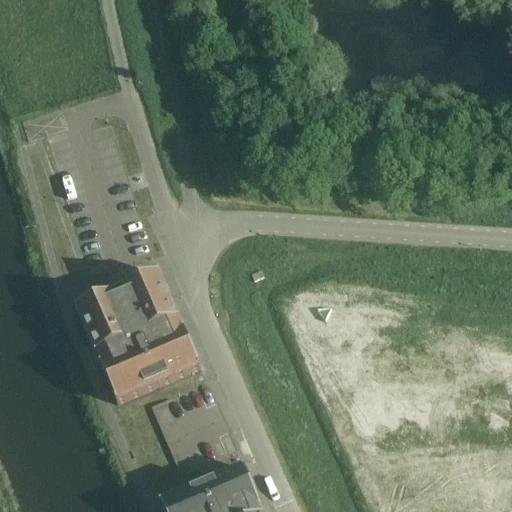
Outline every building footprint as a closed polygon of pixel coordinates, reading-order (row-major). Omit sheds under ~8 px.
[(104,368),(101,369),(118,407),(202,371),(160,276),(77,313),(97,360),(100,359),(104,368)] [(359,309),(314,328),(366,448),(411,429),(359,309)] [(432,338),(430,379),(455,380),(457,340),(432,338)] [(457,340),(455,380),(477,381),(479,341),(457,340)] [(479,341),(477,381),(499,383),(501,342),(479,341)] [(511,342),(501,342),(499,383),(511,383),(511,342)] [(511,448),(511,446),(487,457),(489,461),(507,501),(511,498),(511,448)] [(489,461),(472,469),(490,509),(507,501),(489,461)] [(472,469),(455,476),(471,511),(482,511),(490,509),(472,469)] [(262,511),(245,471),(162,508),(163,511),(262,511)] [(471,511),(455,476),(438,483),(450,511),(471,511)] [(450,511),(438,483),(421,491),(430,511),(450,511)] [(430,511),(421,491),(405,498),(410,511),(430,511)] [(410,511),(405,498),(385,507),(387,511),(410,511)]
